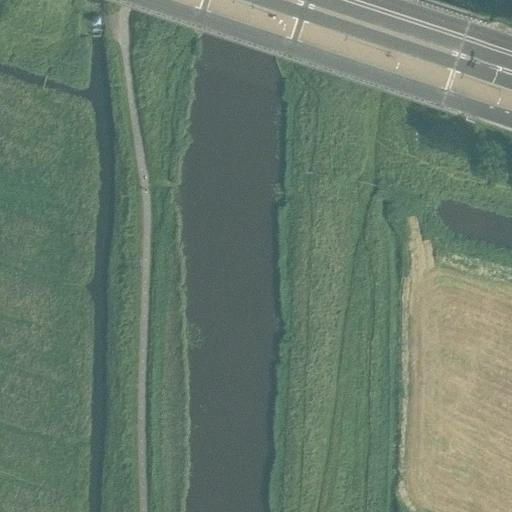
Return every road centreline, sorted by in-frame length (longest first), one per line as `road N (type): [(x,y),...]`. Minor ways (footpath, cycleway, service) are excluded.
road 1 (secondary): [(153,0),(511,117)]
road 2 (secondary): [(511,82),(262,0)]
road 3 (secondary): [(511,60),(327,0)]
